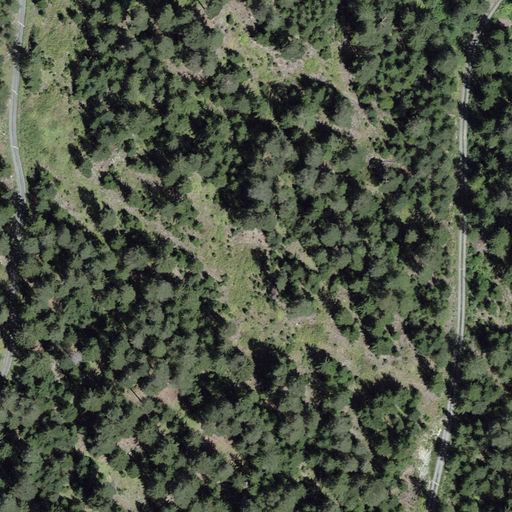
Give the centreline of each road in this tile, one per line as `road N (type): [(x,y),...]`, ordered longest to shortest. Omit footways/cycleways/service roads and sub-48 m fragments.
road 1 (track): [(433,511),(456,386),(481,65),(491,28),(511,0)]
road 2 (track): [(24,0),(15,106),(25,172),(11,344),(0,383)]
